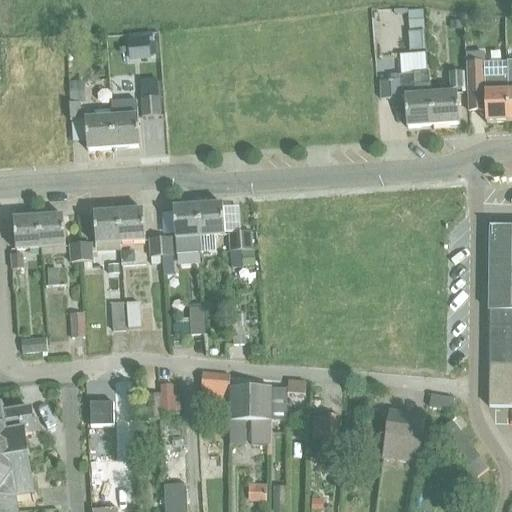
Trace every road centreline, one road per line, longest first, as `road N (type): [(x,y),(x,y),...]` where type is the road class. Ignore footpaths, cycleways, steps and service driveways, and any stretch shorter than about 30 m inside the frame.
road 1 (residential): [(475,387),(127,365),(17,379),(4,360),(0,313)]
road 2 (secondary): [(474,162),(210,184),(172,175),(0,186)]
road 3 (residential): [(474,162),(475,387)]
road 4 (residential): [(475,387),(475,424),(505,467),(501,511)]
